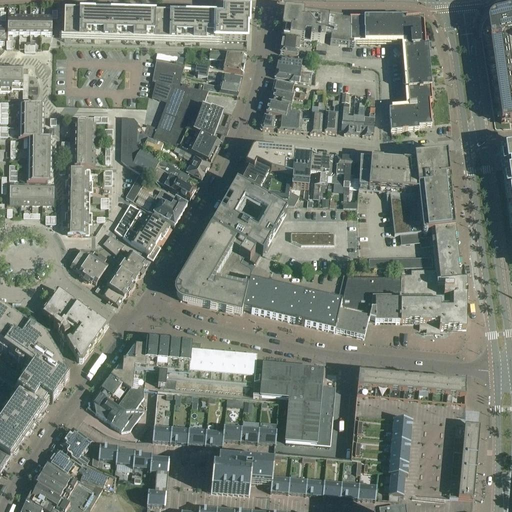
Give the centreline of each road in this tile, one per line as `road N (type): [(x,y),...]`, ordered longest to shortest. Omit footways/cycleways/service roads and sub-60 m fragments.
road 1 (secondary): [(467,144),(496,374)]
road 2 (residential): [(240,139),(397,151),(467,144)]
road 3 (secondary): [(511,366),(481,143)]
road 4 (residential): [(126,329),(3,511)]
road 5 (residential): [(53,248),(100,240),(114,216),(118,95)]
road 6 (residential): [(163,276),(240,139)]
road 7 (residential): [(496,374),(347,359)]
road 8 (secondary): [(445,0),(467,144)]
road 9 (secondary): [(481,143),(462,0)]
road 10 (unknown): [(377,410),(422,414),(412,511)]
road 11 (secondary): [(496,374),(501,511)]
road 12 (residential): [(241,338),(259,278),(326,288)]
